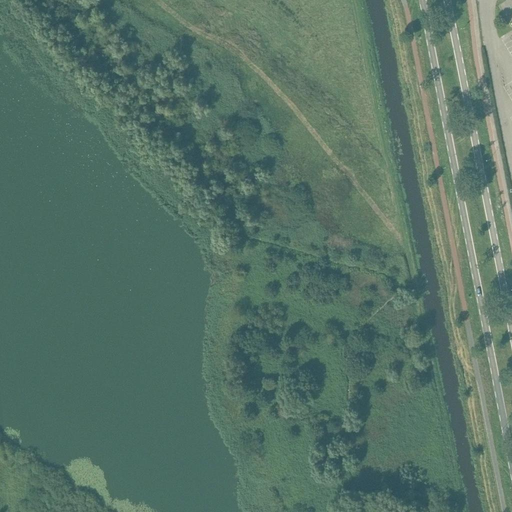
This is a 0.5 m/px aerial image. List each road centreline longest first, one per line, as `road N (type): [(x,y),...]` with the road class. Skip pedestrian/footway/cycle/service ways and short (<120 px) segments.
road 1 (tertiary): [(421,0),(511,462)]
road 2 (tertiary): [(511,326),(447,0)]
